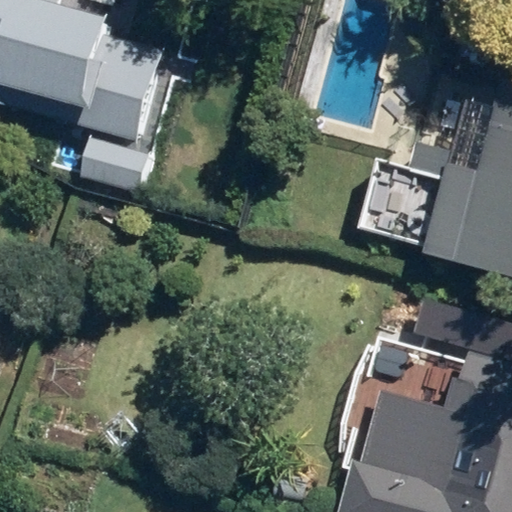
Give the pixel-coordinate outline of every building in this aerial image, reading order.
[(0,0),(0,103),(147,145),(173,55),(120,40),(124,25),(71,9),(73,0),(0,0)] [(462,188),(443,261),(511,279),(511,114),(490,108),(477,157),(433,146),(424,178),(462,188)] [(155,160),(101,144),(90,182),(145,197),(155,160)] [(0,381),(15,379),(0,293),(0,381)] [(368,467),(355,511),(511,511),(511,366),(483,359),(467,418),(396,400),(377,470),(368,467)]
